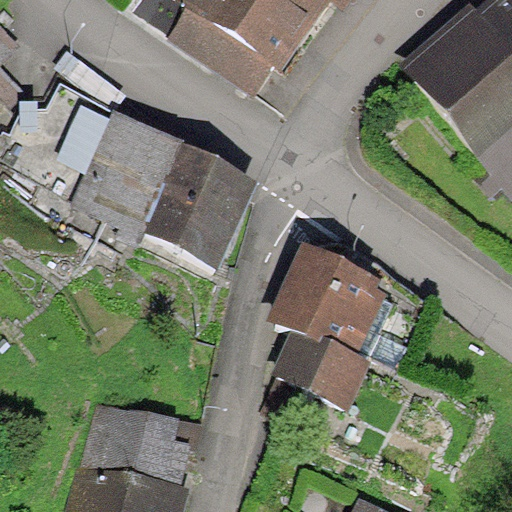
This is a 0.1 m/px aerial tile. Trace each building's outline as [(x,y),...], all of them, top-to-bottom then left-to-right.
[(169,0),(151,25),(252,98),(320,4),(333,13),(342,0),(169,0)] [(511,0),(496,0),(482,13),(511,48),(511,0)] [(511,199),(511,48),(482,13),(474,5),(403,68),(511,199)] [(249,191),(76,105),(33,191),(206,277),(249,191)] [(347,353),(376,290),(310,260),(278,328),(291,334),(270,379),(341,411),(364,361),(347,353)] [(176,511),(195,438),(99,415),(74,511),(176,511)]
